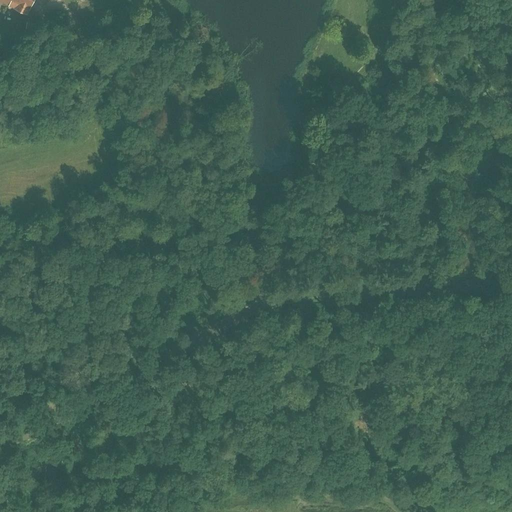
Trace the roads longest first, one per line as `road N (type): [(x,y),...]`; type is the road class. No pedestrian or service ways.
road 1 (track): [(274,446),(245,317),(215,247),(228,230),(227,181),(276,188),(300,173),(396,0)]
road 2 (unclassified): [(0,453),(277,299),(301,291),(511,282)]
road 3 (track): [(215,247),(94,42),(56,0)]
road 4 (track): [(274,446),(295,491),(386,498),(411,511)]
